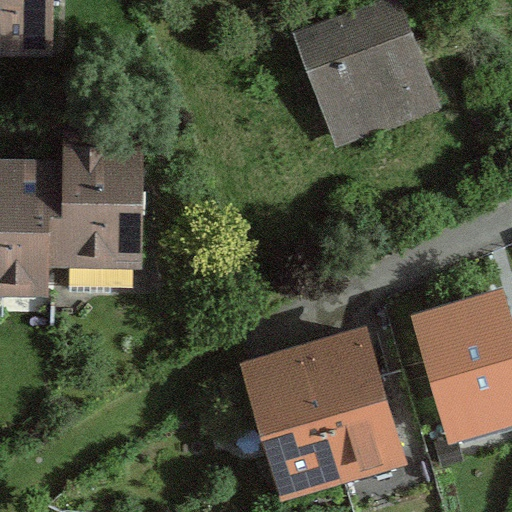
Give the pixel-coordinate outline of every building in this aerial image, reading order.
[(0,0),(0,44),(47,45),(47,0),(0,0)] [(379,120),(374,107),(430,86),(397,0),(394,0),(299,36),(336,136),(379,120)] [(67,187),(54,200),(67,212),(66,255),(70,256),(70,282),(110,283),(111,256),(136,257),(138,134),(68,133),(67,187)] [(0,312),(3,312),(3,284),(43,285),(45,163),(0,162),(0,312)] [(511,337),(499,293),(419,317),(452,428),(511,410),(511,337)] [(307,350),(340,465),(399,448),(365,333),(307,350)] [(340,465),(307,350),(248,367),(282,483),(340,465)]
